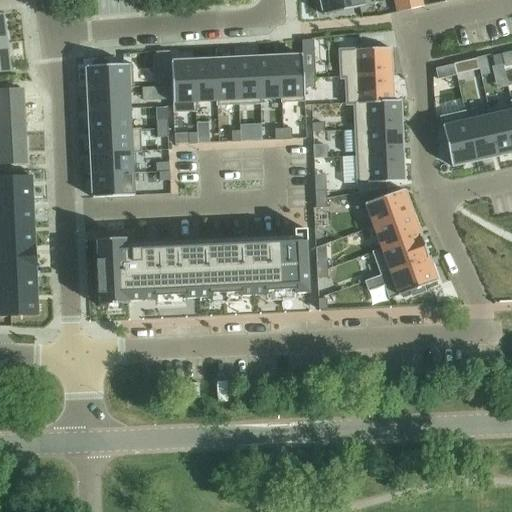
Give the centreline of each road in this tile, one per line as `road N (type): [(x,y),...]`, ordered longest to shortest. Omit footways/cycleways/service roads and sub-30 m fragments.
road 1 (residential): [(75,356),(484,334),(473,282),(434,196)]
road 2 (tertiary): [(86,444),(511,424)]
road 3 (residential): [(75,356),(59,104),(45,35)]
road 4 (residential): [(434,196),(418,28),(511,5)]
road 5 (residential): [(45,35),(254,19),(272,0)]
